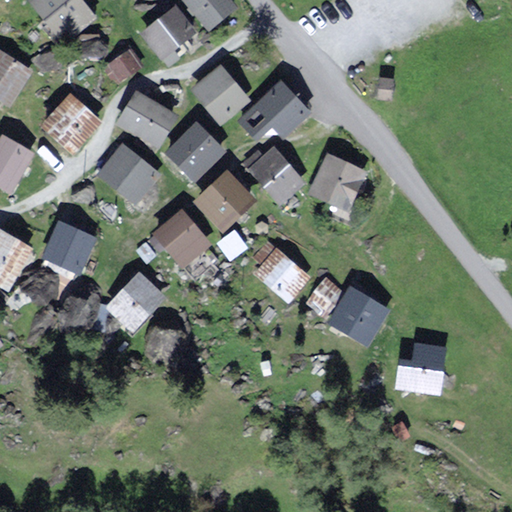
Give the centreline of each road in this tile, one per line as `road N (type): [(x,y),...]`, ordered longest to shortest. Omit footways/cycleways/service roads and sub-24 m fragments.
road 1 (tertiary): [(511,315),(258,0)]
road 2 (track): [(279,25),(200,70),(133,94),(87,169),(0,227)]
road 3 (track): [(314,68),(440,0)]
road 4 (track): [(342,102),(323,135),(246,154),(229,170)]
road 5 (track): [(381,148),(374,223),(342,256)]
